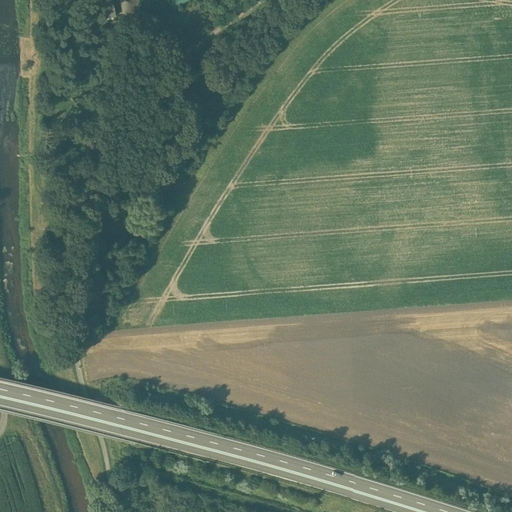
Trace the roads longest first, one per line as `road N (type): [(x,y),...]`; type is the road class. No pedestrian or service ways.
road 1 (trunk): [(454,511),(201,433),(0,386)]
road 2 (trunk): [(0,400),(199,447),(411,511)]
road 3 (track): [(104,102),(82,232),(76,334),(77,370),(101,453)]
